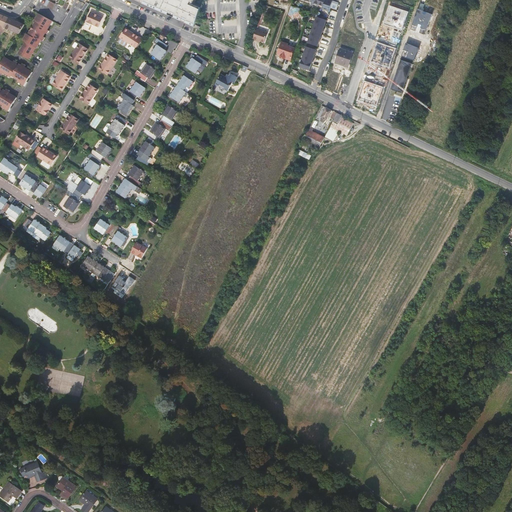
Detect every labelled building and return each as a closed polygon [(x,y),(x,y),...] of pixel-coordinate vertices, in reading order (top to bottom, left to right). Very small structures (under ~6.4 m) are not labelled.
[(133,0),(194,27),(195,24),(200,9),(189,4),(191,0),(194,0),(195,0),(194,0),(133,0)] [(336,10),(339,3),(330,0),(300,0),(300,1),(329,11),(331,8),(336,10)] [(374,16),(379,0),(374,0),(370,14),(374,16)] [(368,72),(386,78),(408,12),(390,6),(368,72)] [(431,14),(416,9),(409,30),(414,31),(416,27),(420,28),(418,32),(423,34),(431,14)] [(105,16),(92,10),(88,20),(101,25),(105,16)] [(49,29),(54,22),(40,14),(36,21),(37,22),(29,35),(28,34),(24,41),(26,42),(20,52),(25,55),(24,56),(26,57),(26,56),(30,58),(36,49),(37,49),(41,42),(39,41),(41,38),(43,39),(44,37),(42,36),(45,33),(48,28),(49,29)] [(317,16),(308,43),(319,46),(328,19),(317,16)] [(0,18),(0,35),(5,28),(9,20),(0,18)] [(9,20),(5,28),(19,34),(25,25),(9,20)] [(127,42),(134,46),(140,37),(125,28),(120,37),(121,38),(119,41),(125,45),(127,42)] [(266,33),(255,29),(251,40),(256,41),(256,40),(259,41),(263,43),(266,33)] [(142,39),(140,37),(134,46),(137,48),(142,39)] [(167,45),(157,39),(155,43),(157,45),(151,54),(161,60),(167,51),(165,50),(167,45)] [(80,41),(71,56),(80,62),(90,47),(80,41)] [(289,61),(293,50),(285,47),(286,45),(281,43),(277,54),(281,56),(281,58),(289,61)] [(418,48),(405,43),(401,56),(414,60),(418,48)] [(310,70),(318,49),(307,46),(300,67),(310,70)] [(351,54),(348,53),(340,50),(338,49),(333,63),(346,67),(351,54)] [(117,60),(109,54),(99,70),(108,75),(117,60)] [(205,66),(208,62),(198,55),(195,59),(193,58),(187,67),(196,73),(202,64),(205,66)] [(4,57),(0,63),(0,72),(3,74),(4,73),(11,77),(12,76),(19,80),(18,81),(24,85),(33,72),(26,68),(25,69),(20,66),(18,65),(17,67),(15,66),(11,63),(12,61),(4,57)] [(411,63),(400,59),(390,89),(401,93),(411,63)] [(138,71),(135,74),(145,81),(148,78),(150,79),(156,70),(147,64),(141,73),(138,71)] [(71,75),(62,69),(53,84),(62,90),(71,75)] [(185,75),(194,82),(196,79),(187,73),(185,75)] [(225,89),(229,90),(235,80),(236,79),(238,76),(232,73),(230,76),(229,78),(227,77),(221,74),(216,84),(220,86),(221,84),(226,87),(225,89)] [(178,86),(184,90),(187,86),(189,88),(194,82),(185,75),(178,86)] [(127,89),(130,91),(136,82),(133,80),(127,89)] [(377,108),(384,87),(365,81),(357,101),(377,108)] [(126,94),(135,100),(138,96),(140,97),(146,88),(137,82),(130,91),(127,89),(124,93),(126,94)] [(98,90),(89,84),(80,99),(88,105),(98,90)] [(186,97),(189,93),(184,90),(178,86),(171,96),(180,102),(184,96),(186,97)] [(2,107),(9,111),(17,97),(10,93),(9,95),(4,92),(3,91),(2,92),(0,91),(0,103),(3,105),(2,107)] [(132,104),(135,100),(126,94),(124,93),(122,97),(125,100),(119,109),(128,115),(134,106),(132,104)] [(52,104),(43,99),(36,110),(45,116),(52,104)] [(162,119),(172,126),(175,123),(172,120),(178,111),(169,105),(162,114),(164,115),(162,119)] [(325,122),(332,110),(326,107),(321,117),(321,120),(325,122)] [(343,115),(338,113),(333,121),(331,126),(347,135),(354,123),(343,117),(343,115)] [(79,119),(70,114),(61,129),(69,135),(79,119)] [(127,121),(119,115),(116,119),(124,125),(127,121)] [(117,134),(118,135),(119,135),(125,126),(124,125),(116,119),(112,125),(109,124),(108,124),(104,130),(104,132),(106,133),(107,133),(114,138),(117,134)] [(169,130),(172,126),(162,119),(159,123),(157,122),(151,131),(160,138),(166,128),(169,130)] [(303,138),(312,142),(320,146),(325,137),(313,131),(314,129),(310,126),(303,138)] [(35,142),(20,132),(14,141),(21,145),(29,151),(35,142)] [(142,152),(140,155),(139,156),(141,157),(149,163),(152,159),(149,157),(156,147),(146,141),(140,150),(140,151),(142,152)] [(91,154),(101,161),(104,156),(106,158),(112,148),(103,142),(96,151),(93,150),(91,154)] [(302,147),(299,154),(310,159),(312,156),(306,153),(308,150),(302,147)] [(52,166),(58,157),(44,148),(37,157),(43,161),(48,163),(52,166)] [(99,165),(101,161),(91,154),(88,158),(91,160),(85,169),(94,175),(100,166),(99,165)] [(149,163),(141,157),(138,161),(147,167),(149,163)] [(10,172),(18,177),(21,172),(17,170),(19,168),(9,161),(2,170),(9,174),(10,172)] [(138,187),(140,184),(141,182),(138,180),(144,171),(135,165),(129,174),(131,175),(128,179),(138,187)] [(35,184),(36,181),(26,174),(20,184),(30,190),(35,184)] [(76,189),(83,194),(85,195),(91,186),(82,180),(78,177),(74,183),(78,186),(76,189)] [(140,194),(142,190),(138,187),(128,179),(126,178),(123,182),(117,191),(126,198),(132,188),(140,194)] [(39,187),(35,184),(30,190),(41,198),(47,188),(49,185),(43,181),(41,184),(39,187)] [(78,186),(74,183),(72,182),(67,189),(70,191),(73,193),(76,189),(78,186)] [(78,202),(80,198),(77,196),(74,194),(73,193),(70,191),(67,195),(70,197),(64,206),(73,213),(79,204),(78,202)] [(139,195),(136,199),(145,204),(148,200),(139,195)] [(2,210),(5,212),(7,212),(11,206),(7,203),(8,200),(2,196),(2,197),(0,199),(0,211),(1,212),(2,210)] [(11,206),(7,212),(17,219),(23,210),(17,206),(15,208),(11,206)] [(35,233),(41,224),(35,220),(33,222),(29,219),(25,226),(29,229),(27,232),(33,236),(35,233)] [(109,235),(116,225),(112,222),(110,225),(101,219),(95,228),(104,235),(105,232),(109,235)] [(46,231),(47,229),(47,228),(41,224),(35,233),(33,236),(33,237),(39,241),(41,237),(46,241),(51,234),(46,231)] [(126,244),(125,243),(124,242),(128,237),(119,231),(120,228),(116,225),(109,235),(114,238),(112,240),(121,246),(122,245),(124,246),(126,244)] [(60,249),(64,252),(66,249),(71,242),(61,235),(52,248),(58,252),(60,249)] [(71,242),(66,249),(70,252),(68,254),(67,256),(67,258),(72,261),(73,261),(75,259),(81,249),(71,242)] [(147,248),(136,243),(131,252),(142,258),(147,248)] [(94,270),(99,263),(89,256),(83,265),(93,272),(94,270)] [(115,274),(99,263),(94,270),(93,272),(87,280),(91,283),(95,278),(94,277),(96,275),(109,283),(115,274)] [(38,481),(44,478),(37,462),(25,467),(29,477),(35,475),(38,481)] [(67,500),(77,486),(63,476),(62,476),(60,476),(59,478),(59,479),(61,480),(57,486),(63,490),(60,495),(67,500)] [(17,498),(22,491),(9,482),(0,494),(0,495),(8,502),(13,495),(17,498)] [(88,511),(98,499),(87,491),(80,500),(86,504),(82,510),(85,511),(88,511)] [(31,511),(41,511),(45,506),(39,502),(31,511)]
